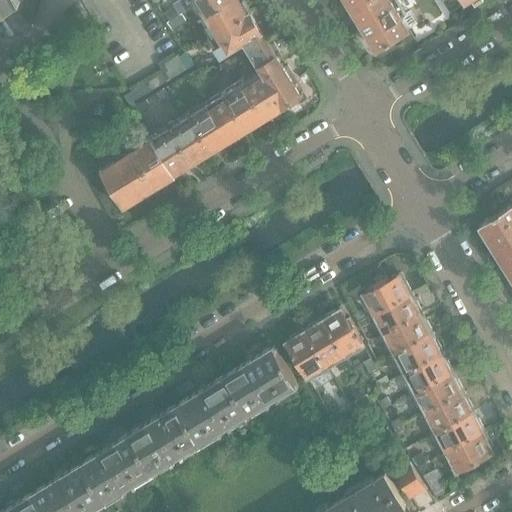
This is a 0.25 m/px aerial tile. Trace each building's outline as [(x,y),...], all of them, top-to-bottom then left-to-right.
[(0,0),(0,13),(21,0),(20,0),(0,0)] [(191,0),(211,33),(250,11),(243,0),(241,0),(241,1),(240,0),(191,0)] [(346,0),(354,13),(359,21),(376,49),(411,28),(418,24),(409,10),(402,14),(393,0),(346,0)] [(175,7),(164,13),(169,21),(179,14),(175,7)] [(250,11),(211,33),(217,43),(214,45),(220,54),(243,40),(261,29),(259,26),(250,11)] [(169,21),(167,22),(173,30),(187,22),(182,13),(179,14),(169,21)] [(243,40),(249,48),(262,70),(263,70),(285,107),(298,100),(296,97),(301,94),(290,76),(293,74),(287,65),(284,67),(275,53),(279,51),(273,42),(270,44),(261,29),(243,40)] [(410,29),(403,34),(407,41),(414,36),(410,29)] [(178,55),(182,62),(186,68),(193,64),(185,51),(178,55)] [(178,54),(163,63),(166,66),(168,70),(168,71),(170,70),(174,67),(182,62),(178,55),(178,54)] [(232,57),(223,62),(223,63),(228,70),(237,65),(233,58),(232,57)] [(182,62),(178,65),(182,72),(187,69),(186,68),(182,62)] [(223,63),(219,65),(225,76),(229,73),(228,70),(223,63)] [(178,65),(174,67),(178,74),(182,72),(178,65)] [(201,65),(189,73),(192,77),(204,70),(201,65)] [(174,67),(170,70),(174,77),(178,74),(174,67)] [(168,70),(165,71),(170,79),(174,77),(170,70),(168,71),(168,70)] [(262,70),(208,103),(230,141),(243,133),(241,131),(245,129),(268,115),(272,112),(273,115),(285,107),(263,70),(262,70)] [(165,71),(161,74),(166,82),(170,79),(165,71)] [(161,74),(157,76),(162,84),(166,82),(161,74)] [(157,76),(153,79),(158,87),(162,84),(157,76)] [(153,79),(149,81),(154,89),(158,87),(153,79)] [(146,83),(145,84),(149,92),(154,89),(149,81),(146,83)] [(145,84),(140,86),(145,94),(149,92),(145,84)] [(140,86),(136,88),(141,96),(145,94),(140,86)] [(136,88),(132,91),(137,99),(141,96),(136,88)] [(163,89),(155,93),(162,104),(170,99),(163,89)] [(130,92),(129,93),(133,100),(134,101),(137,99),(132,91),(130,92)] [(129,93),(123,96),(130,109),(131,108),(132,108),(136,105),(134,101),(133,100),(129,93)] [(146,99),(139,103),(142,109),(150,105),(146,99)] [(208,103),(152,138),(175,175),(188,167),(186,165),(190,163),(213,148),(217,146),(219,148),(230,141),(208,103)] [(134,149),(102,169),(125,206),(157,186),(166,181),(175,175),(152,138),(134,149)] [(511,203),(479,224),(495,249),(498,253),(511,275),(511,203)] [(374,287),(363,292),(374,313),(384,308),(385,305),(395,299),(398,300),(410,294),(410,292),(410,289),(406,281),(403,280),(400,273),(389,279),(387,276),(372,283),(374,287)] [(384,308),(374,313),(385,332),(394,327),(395,325),(406,319),(408,320),(421,313),(420,312),(421,309),(416,301),(413,300),(410,294),(398,300),(395,299),(385,305),(384,308)] [(336,309),(322,317),(331,331),(333,332),(340,342),(339,345),(343,352),(362,340),(357,333),(359,332),(349,316),(348,317),(341,308),(337,310),(336,309)] [(394,327),(385,332),(395,351),(404,346),(405,344),(416,338),(418,339),(430,333),(430,332),(431,329),(427,320),(424,319),(421,313),(408,320),(406,319),(395,325),(394,327)] [(318,320),(304,328),(313,342),(315,343),(322,353),(321,356),(325,363),(343,352),(339,345),(340,342),(333,332),(331,331),(322,317),(321,317),(323,319),(319,321),(318,320)] [(300,331),(285,340),(306,374),(325,363),(321,356),(322,353),(315,343),(313,342),(304,328),(303,328),(304,330),(301,333),(300,331)] [(404,346),(395,351),(406,372),(415,366),(416,364),(426,358),(429,359),(441,353),(441,351),(441,348),(437,340),(434,340),(430,333),(418,339),(416,338),(405,344),(404,346)] [(245,361),(225,374),(248,411),(296,382),(274,344),(254,356),(245,361)] [(415,366),(406,372),(416,391),(426,386),(427,383),(437,378),(439,379),(452,372),(451,371),(452,368),(447,360),(445,359),(441,353),(429,359),(426,358),(416,364),(415,366)] [(371,357),(364,361),(370,371),(377,367),(371,357)] [(426,386),(416,391),(427,411),(436,405),(437,403),(447,398),(450,398),(462,392),(461,390),(462,388),(458,379),(455,378),(452,372),(439,379),(437,378),(427,383),(426,386)] [(198,390),(178,402),(201,440),(248,411),(225,374),(205,386),(198,390)] [(460,418),(472,411),(472,410),(472,407),(468,399),(465,398),(462,392),(450,398),(447,398),(437,403),(436,405),(427,411),(437,430),(447,425),(448,422),(457,417),(460,418)] [(366,394),(354,401),(359,409),(371,402),(370,400),(366,394)] [(388,396),(381,400),(385,407),(392,403),(388,396)] [(353,400),(348,404),(352,410),(357,407),(353,400)] [(150,420),(130,431),(153,469),(201,440),(178,402),(157,415),(150,420)] [(340,410),(332,415),(336,420),(343,416),(340,410)] [(447,425),(437,430),(448,450),(457,445),(458,442),(468,437),(470,438),(483,431),(482,430),(483,427),(478,419),(476,418),(472,411),(460,418),(457,417),(448,422),(447,425)] [(400,419),(392,423),(394,427),(402,423),(400,419)] [(402,423),(394,427),(397,431),(405,427),(402,423)] [(102,449),(82,461),(105,498),(153,469),(130,431),(109,444),(102,449)] [(457,445),(448,450),(458,469),(459,470),(468,465),(469,466),(483,458),(483,457),(494,451),(492,449),(493,446),(489,438),(486,437),(483,431),(470,438),(468,437),(458,442),(457,445)] [(54,478),(35,490),(48,511),(82,511),(105,498),(82,461),(62,473),(54,478)] [(410,463),(396,471),(410,496),(425,487),(410,463)] [(436,468),(424,475),(437,496),(444,492),(436,479),(441,477),(436,468)] [(386,472),(338,501),(344,511),(394,511),(401,508),(406,505),(386,472)] [(7,507),(0,510),(0,511),(48,511),(35,490),(14,502),(7,507)] [(344,511),(338,501),(319,511),(344,511)]
